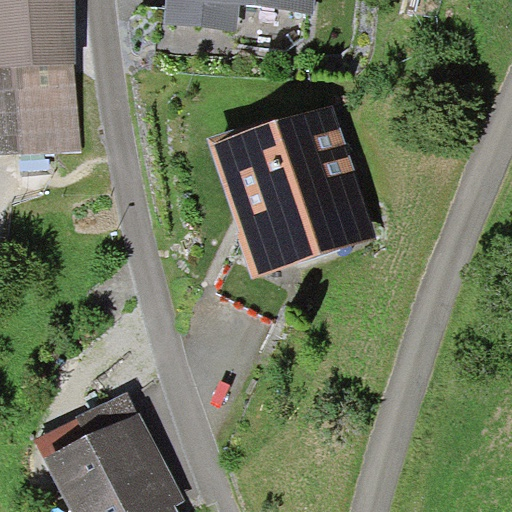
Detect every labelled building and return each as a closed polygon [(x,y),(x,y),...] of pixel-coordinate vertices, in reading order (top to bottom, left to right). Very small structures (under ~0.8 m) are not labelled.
[(0,0),(0,73),(74,67),(77,67),(77,0),(0,0)] [(167,0),(165,27),(239,34),(241,10),(317,18),(318,0),(167,0)] [(0,156),(81,150),(74,67),(0,73),(0,156)] [(335,109),(210,150),(235,227),(253,283),(379,243),(335,109)] [(78,419),(90,442),(140,416),(128,393),(78,419)] [(90,442),(44,465),(70,511),(178,511),(176,508),(185,503),(180,493),(140,416),(90,442)]
